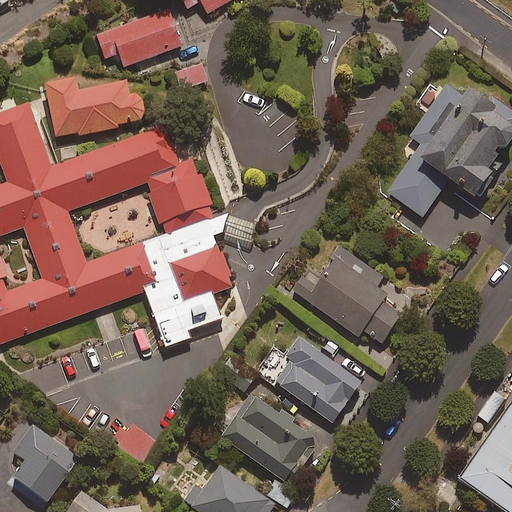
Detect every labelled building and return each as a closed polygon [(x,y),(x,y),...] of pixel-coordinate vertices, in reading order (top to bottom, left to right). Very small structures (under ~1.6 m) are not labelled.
[(204,0),(214,15),(239,0),(204,0)] [(172,5),(103,27),(116,66),(185,43),(172,5)] [(207,84),(202,67),(176,73),(181,90),(207,84)] [(78,95),(75,81),(43,88),(55,143),(145,123),(139,97),(129,99),(126,84),(78,95)] [(445,83),(440,91),(442,92),(410,140),(420,147),(388,195),(423,219),(447,183),(474,201),(491,175),(488,173),(511,137),(511,114),(491,100),(484,110),(445,83)] [(0,158),(10,183),(0,186),(0,290),(1,290),(0,286),(0,237),(28,227),(48,277),(0,295),(0,326),(8,348),(158,291),(177,340),(233,319),(221,287),(244,278),(218,211),(95,257),(76,208),(162,176),(145,132),(56,166),(32,103),(0,115),(0,158)] [(382,279),(342,252),(307,304),(357,338),(361,332),(381,346),(400,317),(381,304),(386,298),(375,290),(382,279)] [(360,385),(297,340),(284,358),(274,351),(258,373),(331,425),(360,385)] [(254,379),(232,364),(223,377),(244,393),(254,379)] [(511,389),(460,464),(511,500),(511,389)] [(318,445),(251,398),(221,440),(286,485),(298,467),(302,469),(318,445)] [(78,460),(33,427),(13,454),(25,463),(13,480),(46,504),(78,460)] [(270,511),(274,507),(218,469),(202,493),(195,488),(184,505),(194,511),(270,511)] [(105,511),(81,497),(70,511),(105,511)]
